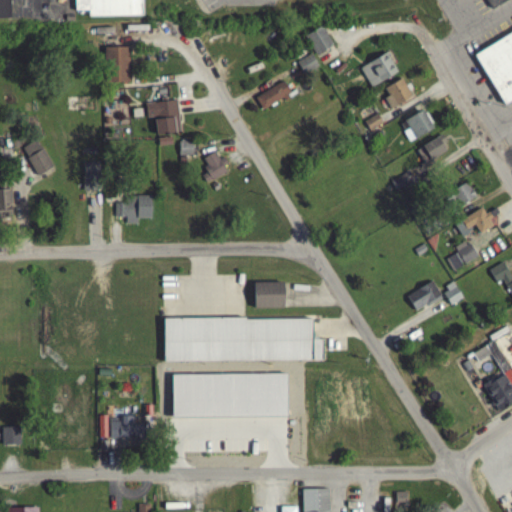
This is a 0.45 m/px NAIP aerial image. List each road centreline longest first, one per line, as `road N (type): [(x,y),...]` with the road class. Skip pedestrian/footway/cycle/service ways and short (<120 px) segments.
road 1 (residential): [(479,511),(178,40)]
road 2 (residential): [(452,463),(424,472),(0,475)]
road 3 (residential): [(305,246),(0,248)]
road 4 (residential): [(511,185),(412,18)]
